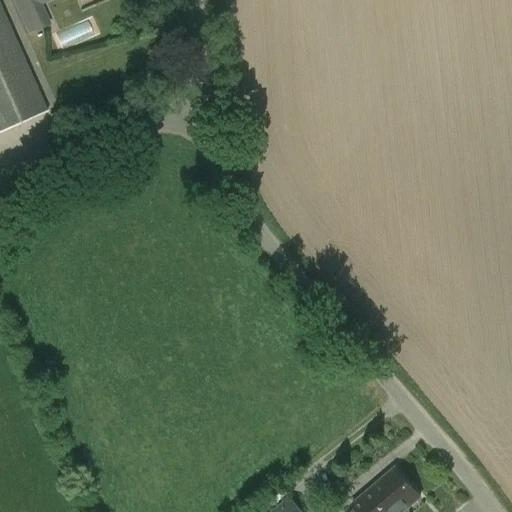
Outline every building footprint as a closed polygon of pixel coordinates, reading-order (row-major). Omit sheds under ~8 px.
[(53,0),(10,0),(27,36),(50,26),(41,5),(53,0)] [(0,134),(47,113),(0,9),(0,134)] [(75,106),(50,116),(54,128),(80,118),(75,106)] [(356,511),(403,511),(420,497),(395,469),(352,507),(356,511)] [(302,511),(289,497),(272,511),(302,511)]
